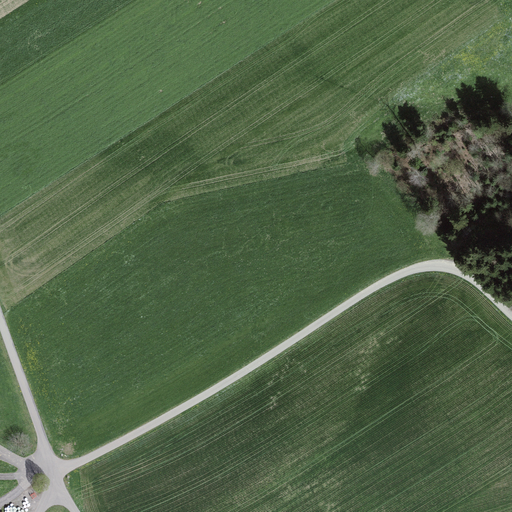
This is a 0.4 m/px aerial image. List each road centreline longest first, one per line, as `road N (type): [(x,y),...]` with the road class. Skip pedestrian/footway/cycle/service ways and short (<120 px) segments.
road 1 (unclassified): [(53,474),(148,427),(406,271),(458,270),(511,314)]
road 2 (unclassified): [(0,323),(53,474)]
